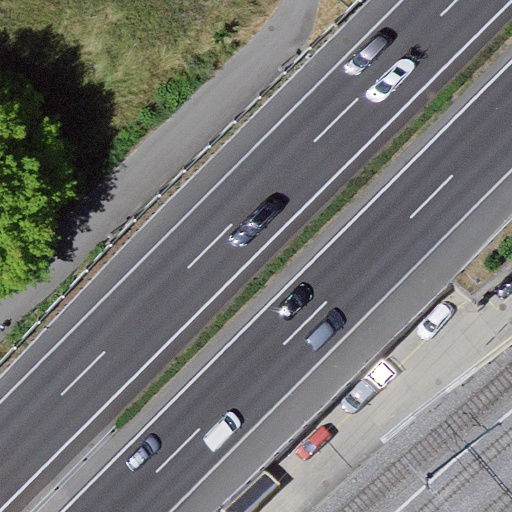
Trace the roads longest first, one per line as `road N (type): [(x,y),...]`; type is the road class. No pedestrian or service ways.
road 1 (motorway): [(456,0),(0,457)]
road 2 (motorway): [(118,511),(511,118)]
